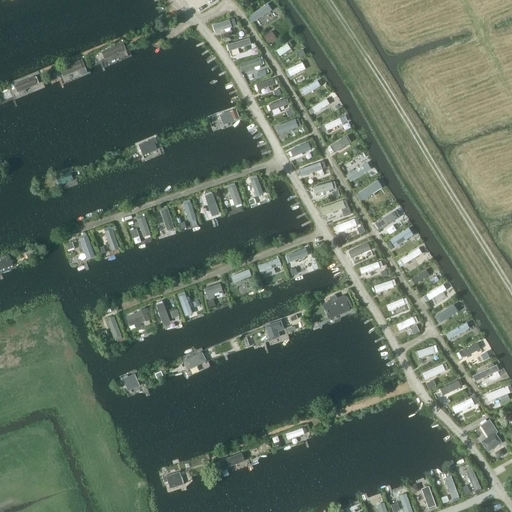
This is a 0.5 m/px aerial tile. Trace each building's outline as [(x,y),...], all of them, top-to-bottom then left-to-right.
[(252,0),(245,5),(254,18),(262,13),(252,0)] [(270,45),(278,39),(272,30),(264,36),(270,45)] [(97,60),(114,52),(115,52),(111,43),(93,51),(97,60)] [(37,75),(14,84),(18,92),(40,83),(37,75)] [(236,109),(219,114),(223,125),(234,121),(234,119),(239,117),(236,109)] [(152,139),(138,145),(142,156),(157,150),(152,139)] [(74,174),(72,169),(55,174),(58,186),(73,181),(71,175),(74,174)] [(10,255),(4,257),(5,260),(0,261),(0,269),(13,266),(10,255)] [(220,283),(204,289),(208,300),(214,298),(213,294),(221,291),(220,290),(222,289),(220,283)] [(322,304),(328,319),(350,311),(344,295),(337,298),(335,294),(329,297),(331,301),(322,304)] [(125,316),(129,326),(141,321),(142,323),(150,320),(145,308),(138,311),(138,312),(125,316)] [(281,320),(265,325),(269,340),(280,337),(278,331),(284,329),(281,320)] [(196,367),(206,362),(202,352),(199,354),(198,351),(192,354),(194,356),(185,359),(187,364),(193,361),(196,367)] [(134,373),(122,379),(128,391),(140,386),(134,373)] [(480,441),(488,452),(502,442),(496,433),(498,432),(489,419),(480,425),(487,437),(480,441)] [(242,452),(219,460),(223,469),(245,461),(242,452)] [(172,492),(171,491),(170,488),(183,484),(179,471),(164,476),(169,493),(172,492)]
